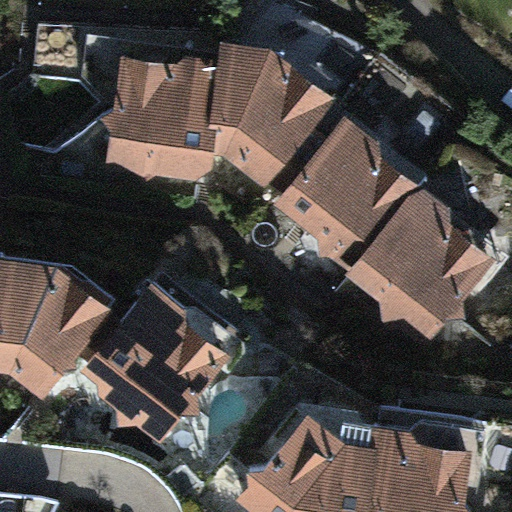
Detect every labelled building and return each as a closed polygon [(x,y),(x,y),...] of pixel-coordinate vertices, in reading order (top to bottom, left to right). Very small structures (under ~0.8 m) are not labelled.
[(275,205),(349,111),(295,68),(235,55),(234,69),(224,170),(275,205)] [(234,69),(130,58),(118,181),(222,192),(224,170),(234,69)] [(428,174),(349,111),(275,205),(355,267),(421,184),(428,174)] [(430,358),(511,255),(421,184),(355,267),(340,286),(430,358)] [(0,379),(18,381),(58,412),(85,384),(133,317),(60,262),(4,256),(0,321),(0,379)] [(177,450),(248,351),(156,285),(133,317),(85,384),(177,450)] [(248,499),(262,511),(368,511),(377,446),(357,442),(317,412),(248,499)] [(469,511),(479,441),(380,428),(377,446),(368,511),(469,511)]
